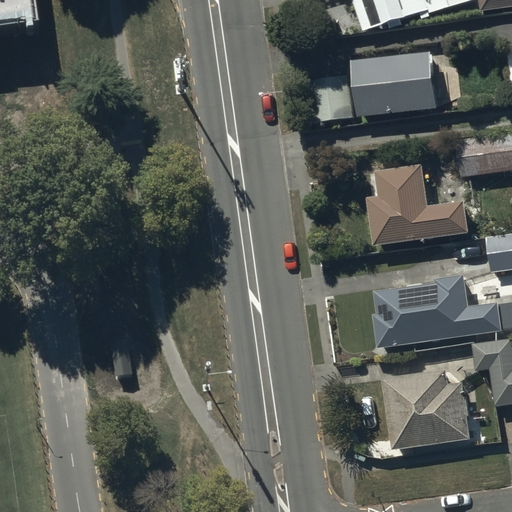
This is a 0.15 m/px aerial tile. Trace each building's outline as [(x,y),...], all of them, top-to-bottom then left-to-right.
[(0,0),(0,40),(41,34),(35,0),(0,0)] [(361,0),(363,6),(358,8),(361,18),(368,16),(374,35),(433,16),(433,18),(446,14),(442,0),(361,0)] [(511,0),(480,0),(483,19),(511,14),(511,0)] [(439,117),(434,61),(355,67),(356,80),(310,84),(314,130),(439,117)] [(511,138),(457,145),(462,184),(511,177),(511,138)] [(380,204),(368,206),(374,253),(469,241),(465,208),(430,213),(424,172),(377,179),(380,204)] [(511,239),(487,243),(492,278),(511,275),(511,239)] [(373,322),(377,356),(504,339),(504,338),(511,336),(511,308),(469,314),(465,282),(436,285),(436,289),(425,290),(424,283),(405,285),(406,294),(375,298),(377,322),(373,322)] [(127,343),(110,345),(115,376),(132,373),(127,343)] [(511,410),(511,344),(474,350),(477,377),(491,375),(496,413),(511,410)] [(448,376),(383,386),(394,458),(472,446),(464,390),(451,392),(448,376)]
